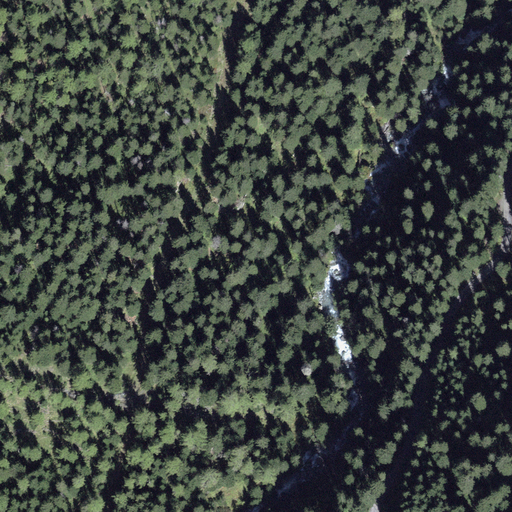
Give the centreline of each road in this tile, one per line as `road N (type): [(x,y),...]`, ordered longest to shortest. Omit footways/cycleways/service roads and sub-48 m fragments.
road 1 (track): [(106,511),(144,305),(216,123),(245,0)]
road 2 (track): [(375,511),(403,455),(446,320),(511,243),(511,175)]
